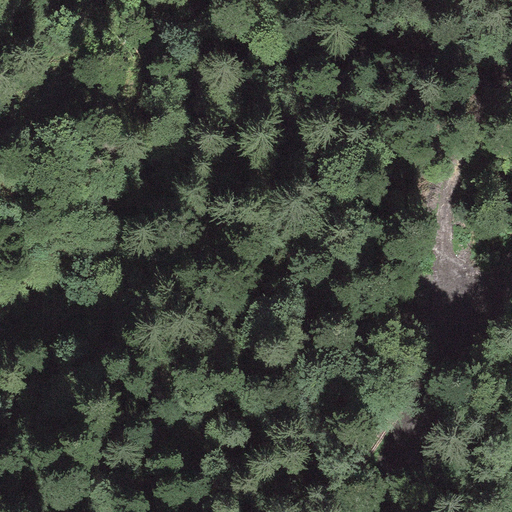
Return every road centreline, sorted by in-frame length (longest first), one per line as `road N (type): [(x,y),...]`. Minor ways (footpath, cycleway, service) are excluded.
road 1 (track): [(378,511),(441,345),(445,280)]
road 2 (track): [(445,280),(453,181),(511,77)]
